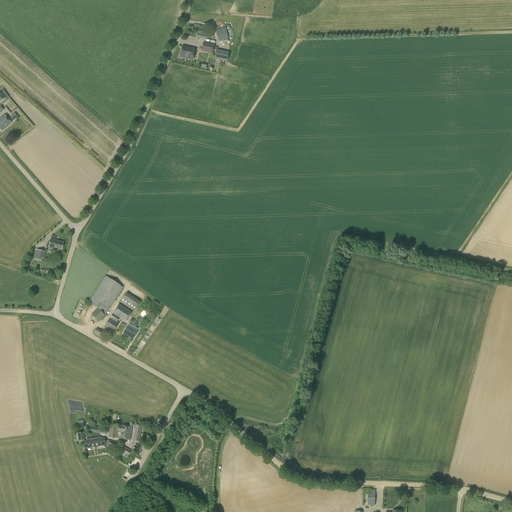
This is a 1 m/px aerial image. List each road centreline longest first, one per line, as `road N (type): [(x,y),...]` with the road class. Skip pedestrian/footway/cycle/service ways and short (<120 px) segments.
road 1 (unclassified): [(511,502),(437,486),(299,477),(184,389)]
road 2 (unclassified): [(76,233),(128,150),(185,0)]
road 3 (unclassified): [(184,389),(55,316)]
road 4 (unclassified): [(111,511),(184,389)]
